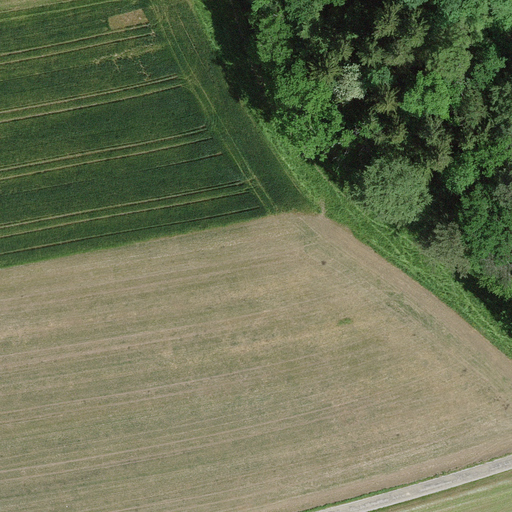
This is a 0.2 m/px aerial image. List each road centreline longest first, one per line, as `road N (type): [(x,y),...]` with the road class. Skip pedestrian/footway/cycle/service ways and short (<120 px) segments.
road 1 (track): [(220,0),(242,90),(265,143),(305,190),(511,347)]
road 2 (unclassified): [(511,462),(347,511)]
